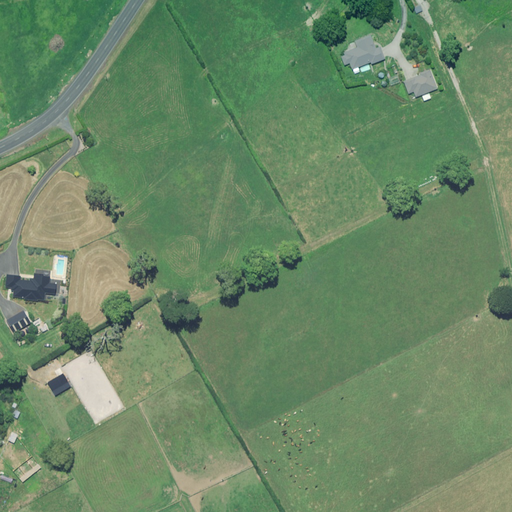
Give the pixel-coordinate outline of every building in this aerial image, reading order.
[(359,48),(346,53),(346,55),(342,57),(346,65),(351,63),(353,70),(372,63),(373,65),(385,60),(380,48),(377,49),(372,36),(357,42),(359,48)] [(438,89),(431,71),(411,79),(412,81),(405,83),(410,94),(415,92),(417,97),(438,89)] [(26,299),(26,300),(39,301),(39,299),(46,300),(46,293),(57,294),(58,283),(53,283),(51,283),(51,277),(36,276),(36,279),(22,279),(22,276),(6,275),(6,287),(13,287),(12,291),(14,291),(14,298),(26,299)] [(32,324),(25,311),(7,320),(14,334),(32,324)] [(49,329),(46,324),(39,328),(42,333),(49,329)] [(64,386),(59,377),(49,383),(54,391),(64,386)] [(22,413),(17,410),(13,416),(18,419),(22,413)]
